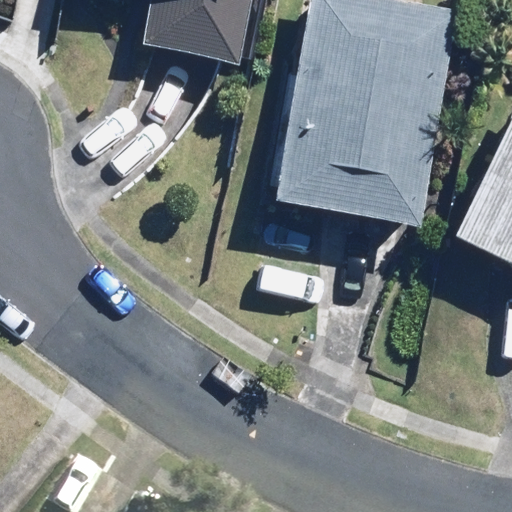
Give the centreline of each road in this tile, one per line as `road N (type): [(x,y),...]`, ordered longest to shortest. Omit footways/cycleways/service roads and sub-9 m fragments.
road 1 (residential): [(437,511),(360,493),(249,444),(137,370),(9,266),(0,249)]
road 2 (unknown): [(137,370),(0,511)]
